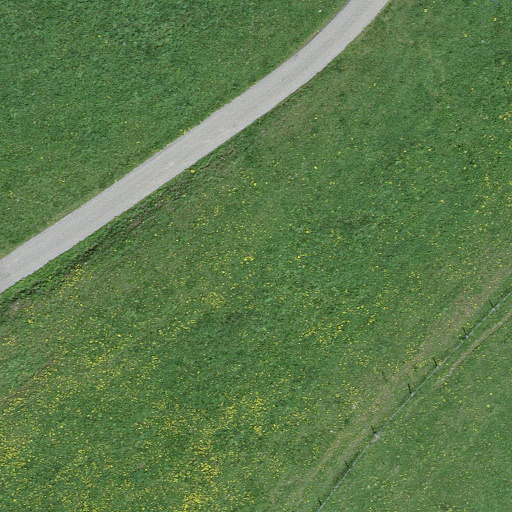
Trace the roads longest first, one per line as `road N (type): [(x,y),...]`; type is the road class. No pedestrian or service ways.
road 1 (unclassified): [(0,270),(252,100),(361,0)]
road 2 (track): [(511,309),(428,379),(314,511)]
